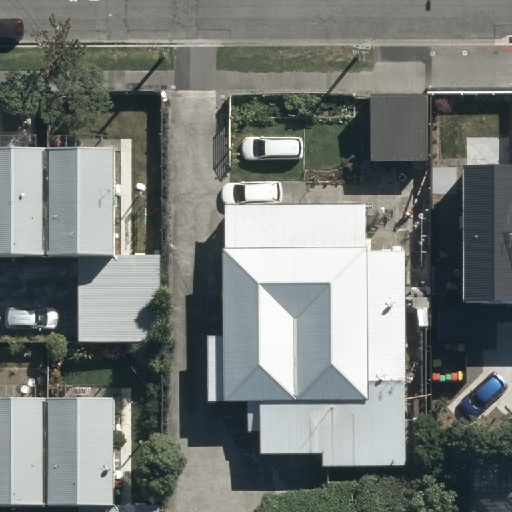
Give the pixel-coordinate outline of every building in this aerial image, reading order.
[(425,96),(371,96),(372,158),(425,157),(425,96)] [(114,143),(0,142),(0,246),(114,246),(114,143)] [(511,168),(466,168),(466,305),(511,304),(511,168)] [(406,249),(366,248),(366,201),(224,201),(224,329),(209,329),(209,396),(225,396),(224,401),(248,401),(248,422),(262,422),(262,452),(323,453),(322,463),(405,463),(406,249)] [(161,263),(82,262),(82,335),(160,335),(161,263)] [(117,395),(0,394),(0,500),(117,500),(117,395)]
